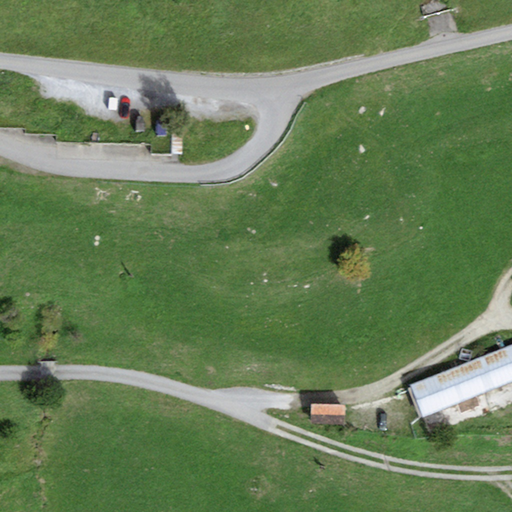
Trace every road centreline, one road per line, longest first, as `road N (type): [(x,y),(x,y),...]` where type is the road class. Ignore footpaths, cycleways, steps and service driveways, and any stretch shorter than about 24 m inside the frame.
road 1 (residential): [(511,473),(381,462),(176,387),(120,375),(0,374)]
road 2 (residential): [(0,143),(100,168),(222,171),(267,140),(280,116),(282,86)]
road 3 (unclassified): [(282,86),(0,61)]
road 4 (unclassified): [(511,33),(282,86)]
